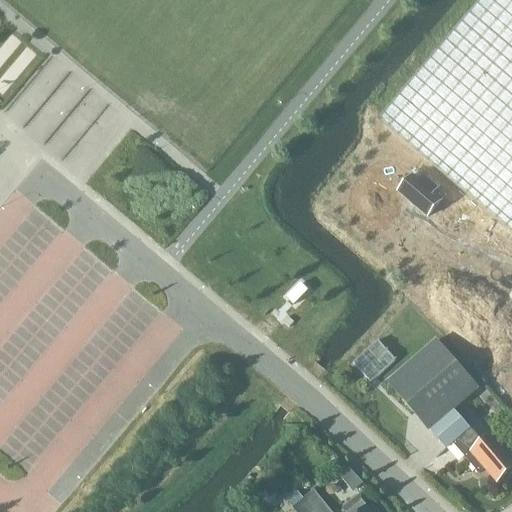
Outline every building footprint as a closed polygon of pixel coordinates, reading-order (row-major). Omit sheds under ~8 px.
[(511,234),(511,0),(480,0),(378,120),(511,234)] [(3,48),(0,50),(0,80),(0,81),(18,64),(3,48)] [(0,166),(12,178),(22,168),(0,147),(0,166)] [(398,193),(427,217),(442,201),(435,195),(439,191),(423,178),(420,182),(413,176),(398,193)] [(159,191),(152,200),(171,215),(178,207),(159,191)] [(64,275),(76,283),(83,272),(95,281),(110,259),(86,243),(64,275)] [(150,309),(158,297),(138,284),(130,295),(150,309)] [(294,306),(308,291),(301,284),(286,299),(288,301),(293,305),(294,306)] [(460,345),(511,394),(511,333),(490,313),(460,345)] [(395,351),(383,331),(358,346),(371,366),(395,351)] [(497,484),(511,470),(511,458),(494,438),(484,446),(454,411),(478,391),(437,342),(388,384),(446,451),(454,445),(479,475),(485,470),(497,484)] [(304,501),(313,511),(331,511),(315,492),(304,501)] [(362,496),(343,511),(367,511),(371,507),(362,496)] [(313,511),(304,501),(293,509),(295,511),(313,511)]
